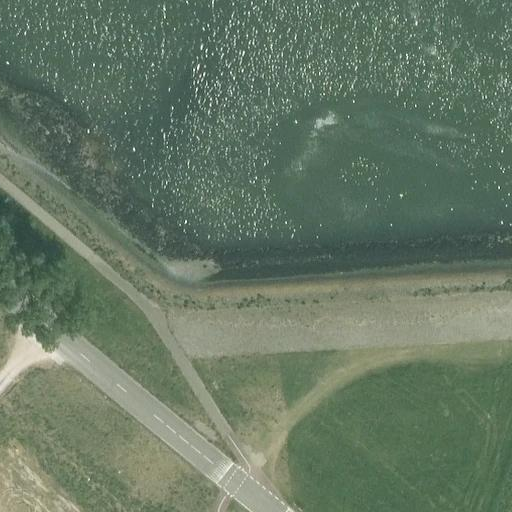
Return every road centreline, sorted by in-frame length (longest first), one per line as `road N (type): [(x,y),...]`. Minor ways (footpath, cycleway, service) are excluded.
road 1 (tertiary): [(271,511),(0,285)]
road 2 (track): [(245,491),(268,446),(345,375),(422,351),(497,350),(511,325)]
